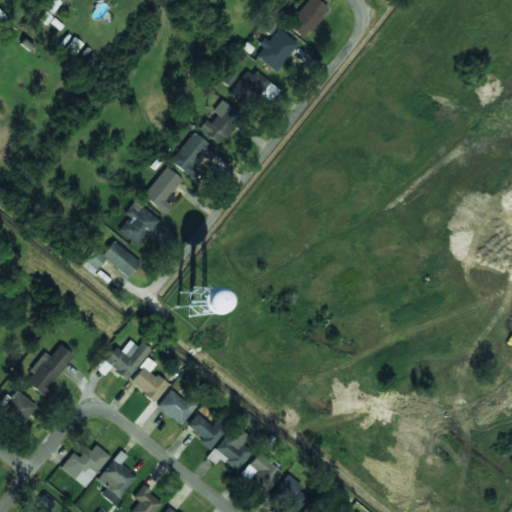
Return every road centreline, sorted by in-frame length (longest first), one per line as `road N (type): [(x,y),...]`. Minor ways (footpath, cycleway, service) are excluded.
road 1 (residential): [(355,27),(351,45),(153,292),(169,314)]
road 2 (residential): [(233,511),(109,410),(93,407)]
road 3 (residential): [(0,511),(74,416),(93,407)]
